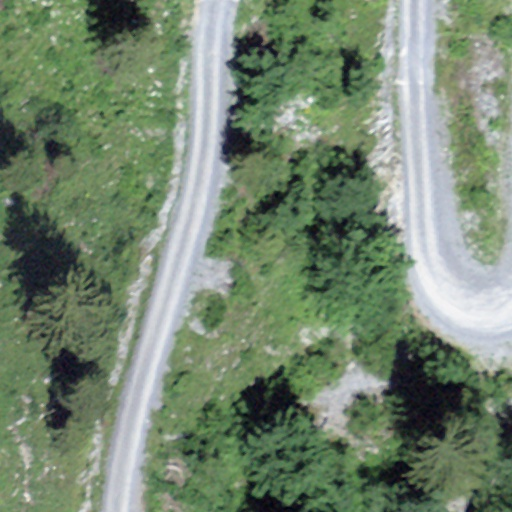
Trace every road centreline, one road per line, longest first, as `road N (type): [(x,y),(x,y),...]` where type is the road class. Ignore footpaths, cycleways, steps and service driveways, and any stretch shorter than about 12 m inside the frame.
road 1 (track): [(217,0),(204,153),(124,447),(117,511)]
road 2 (track): [(511,306),(480,307),(452,290),(434,250),(414,0)]
